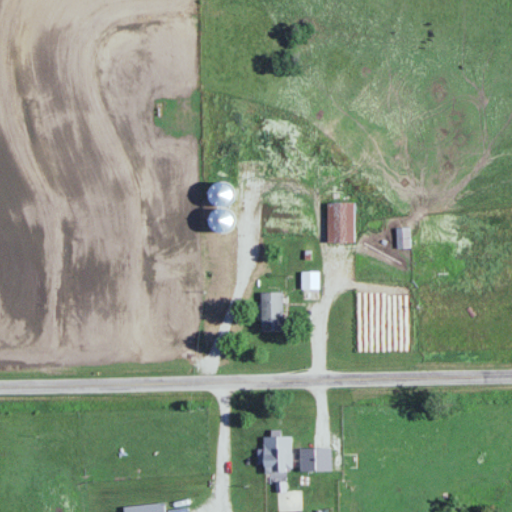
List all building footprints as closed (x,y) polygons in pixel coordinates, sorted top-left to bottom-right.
[(328,243),(355,243),(355,202),(328,202),(328,243)] [(411,248),(411,228),(396,228),(396,248),(411,248)] [(319,289),(319,273),(302,273),(302,289),(319,289)] [(283,292),(261,292),(261,330),(283,330),(283,292)] [(292,437),(264,437),(264,472),(292,472),(292,437)] [(341,453),(341,469),(357,469),(357,453),(341,453)] [(124,511),(165,511),(164,503),(124,507),(124,511)]
